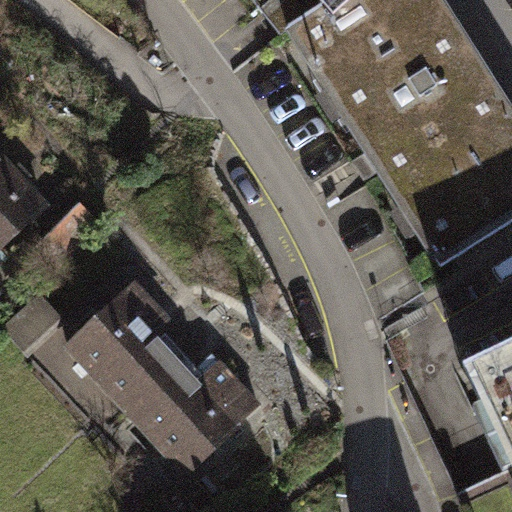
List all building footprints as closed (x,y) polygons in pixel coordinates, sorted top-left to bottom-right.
[(251,0),(280,36),(284,34),(321,9),(330,19),(351,0),(251,0)] [(511,212),(511,107),(442,0),(351,0),(330,19),(321,9),(284,34),(438,269),(511,212)] [(0,253),(51,208),(0,152),(0,253)] [(119,292),(67,341),(196,476),(247,428),(217,395),(146,320),(119,292)] [(511,356),(469,377),(511,467),(511,356)]
